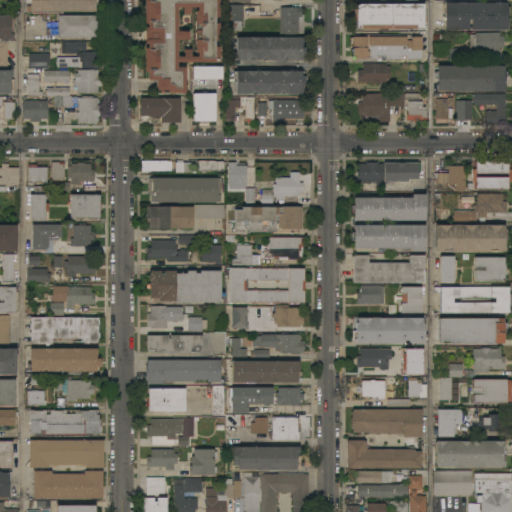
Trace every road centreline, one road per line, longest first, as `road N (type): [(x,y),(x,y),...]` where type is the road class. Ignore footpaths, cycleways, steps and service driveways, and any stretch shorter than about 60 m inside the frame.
road 1 (residential): [(124,511),(120,0)]
road 2 (residential): [(0,141),(511,143)]
road 3 (tertiary): [(328,511),(328,0)]
